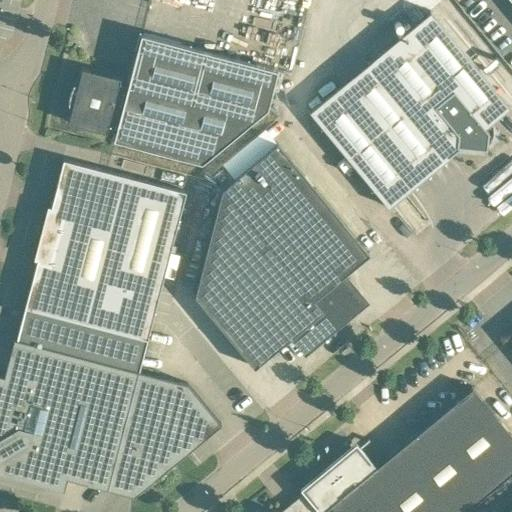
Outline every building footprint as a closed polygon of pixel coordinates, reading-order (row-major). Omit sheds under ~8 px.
[(309,110),(388,206),(420,180),(418,177),(431,166),(432,167),(444,163),(451,150),(457,145),(486,148),(488,130),(483,124),(503,106),(506,109),(509,106),(430,10),(309,110)] [(277,68),(159,37),(140,32),(127,83),(119,81),(120,77),(81,67),(80,73),(75,78),(72,84),(70,89),(68,96),(67,102),(68,109),(69,115),(67,121),(106,131),(107,127),(115,129),(113,138),(132,143),(200,161),(266,107),(277,68)] [(292,273),(334,324),(354,307),(351,305),(362,296),(343,274),(369,252),(277,141),(221,187),(292,273)] [(31,279),(24,306),(147,338),(185,190),(63,158),(56,184),(51,206),(48,205),(34,258),(37,259),(31,279)] [(224,330),(292,273),(221,187),(194,294),(224,330)] [(292,273),(224,330),(253,366),(292,334),(301,346),(312,337),(314,340),(334,324),(292,273)] [(0,374),(0,472),(63,489),(67,477),(131,494),(132,495),(185,452),(221,422),(188,382),(138,369),(147,338),(24,306),(16,337),(13,336),(3,375),(0,374)] [(322,511),(460,511),(511,469),(511,434),(471,386),(375,465),(374,466),(355,443),(301,488),(304,492),(305,491),(322,511)] [(320,511),(322,511),(305,491),(304,492),(297,498),(286,506),(279,511),(274,511),(272,511),(320,511)]
